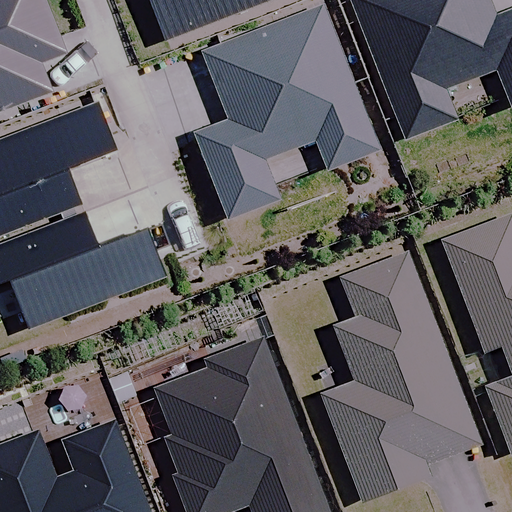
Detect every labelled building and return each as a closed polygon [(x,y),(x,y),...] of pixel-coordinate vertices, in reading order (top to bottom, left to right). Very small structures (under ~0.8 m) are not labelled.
[(0,0),(0,113),(52,94),(39,62),(62,53),(41,0),(0,0)] [(148,0),(165,42),(274,0),(148,0)] [(487,0),(351,0),(406,139),(456,120),(444,89),(495,69),(510,109),(511,108),(511,13),(495,20),(487,0)] [(376,153),(319,8),(202,53),(229,123),(194,136),(227,221),(276,202),(260,160),(314,140),(326,172),(376,153)] [(0,235),(78,205),(64,169),(114,150),(97,106),(0,142),(0,235)] [(82,216),(0,247),(0,283),(8,280),(27,329),(163,277),(145,231),(96,250),(82,216)] [(511,219),(439,245),(483,372),(498,367),(503,381),(480,389),(505,461),(511,458),(511,219)] [(474,450),(405,257),(335,282),(348,318),(329,325),(351,386),(317,398),(356,507),(426,482),(421,468),(474,450)] [(319,511),(258,338),(198,359),(203,372),(142,393),(183,511),(319,511)] [(146,511),(113,423),(63,441),(76,476),(54,484),(35,432),(0,445),(0,511),(146,511)]
